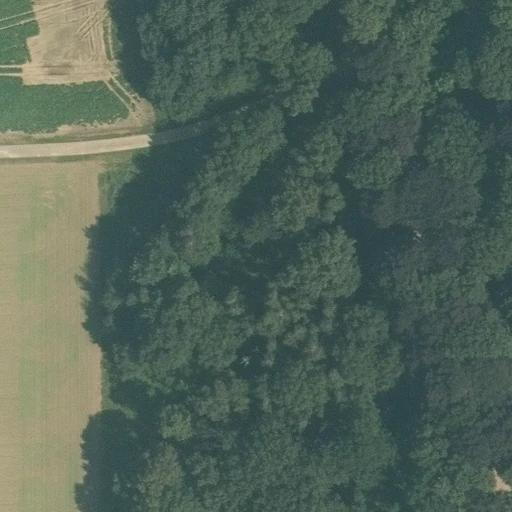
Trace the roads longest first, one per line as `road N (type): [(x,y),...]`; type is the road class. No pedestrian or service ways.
road 1 (unclassified): [(511,507),(357,53)]
road 2 (unclassified): [(0,146),(116,144),(219,121),(357,53)]
